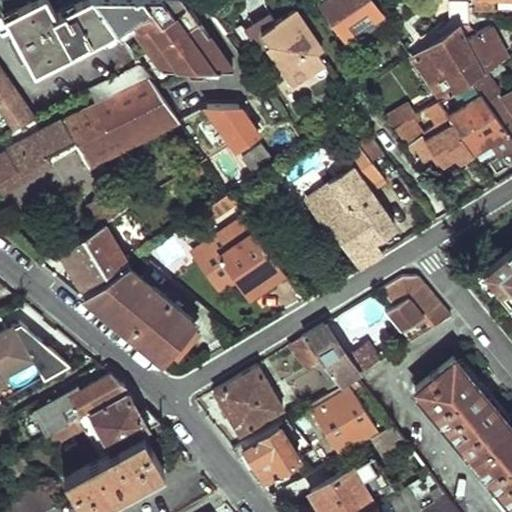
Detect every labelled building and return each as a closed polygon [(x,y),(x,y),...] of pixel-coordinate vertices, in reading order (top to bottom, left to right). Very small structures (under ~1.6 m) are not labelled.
[(99,0),(81,0),(57,12),(49,0),(0,0),(0,8),(36,72),(118,27),(99,0)] [(193,12),(180,19),(167,0),(99,0),(118,27),(129,22),(133,29),(161,70),(234,71),(193,12)] [(167,0),(180,19),(193,12),(184,0),(167,0)] [(324,0),(320,3),(344,36),(382,11),(374,0),(324,0)] [(297,6),(290,11),(318,51),(324,46),(297,6)] [(290,11),(272,24),(257,34),(273,55),(293,85),(326,63),(318,51),(290,11)] [(272,24),(266,14),(244,29),(265,60),(273,55),(257,34),(272,24)] [(133,29),(129,22),(118,27),(124,35),(133,29)] [(466,35),(484,68),(485,67),(506,52),(489,22),(466,35)] [(413,55),(439,98),(449,91),(472,77),(484,68),(466,35),(459,25),(413,55)] [(88,90),(94,101),(148,71),(140,59),(88,90)] [(0,107),(14,128),(36,116),(0,64),(0,107)] [(511,136),(511,86),(503,93),(485,67),(484,68),(472,77),(483,93),(511,136)] [(73,143),(88,167),(181,118),(148,71),(94,101),(0,152),(0,182),(4,190),(32,170),(49,162),(47,155),(73,143)] [(449,91),(439,98),(446,106),(455,100),(449,91)] [(488,140),(497,153),(511,142),(511,136),(483,93),(450,115),(473,150),(488,140)] [(450,115),(439,98),(415,112),(394,127),(418,161),(434,150),(442,162),(455,154),(459,160),(473,150),(450,115)] [(386,115),(394,127),(415,112),(408,102),(386,115)] [(239,106),(209,105),(241,150),(261,136),(239,106)] [(330,227),(358,268),(382,252),(375,241),(397,226),(354,162),(302,197),(323,229),(330,227)] [(90,202),(101,221),(105,219),(122,208),(110,188),(90,202)] [(235,275),(247,292),(282,268),(242,210),(190,246),(218,287),(235,275)] [(77,261),(89,281),(126,257),(105,219),(101,221),(59,249),(70,266),(77,261)] [(511,245),(484,268),(511,301),(511,245)] [(77,261),(70,266),(82,285),(89,281),(77,261)] [(125,261),(87,288),(119,315),(126,306),(136,315),(126,327),(160,354),(168,345),(192,317),(125,261)] [(450,315),(417,273),(402,275),(381,288),(394,304),(385,309),(400,328),(398,330),(407,343),(450,315)] [(119,315),(87,288),(83,291),(126,327),(136,315),(126,306),(119,315)] [(197,322),(192,317),(168,345),(174,349),(197,322)] [(350,357),(326,322),(305,335),(324,357),(342,384),(361,373),(380,360),(369,344),(350,357)] [(14,324),(0,331),(0,372),(26,357),(22,348),(35,342),(27,328),(18,332),(14,324)] [(289,343),(308,367),(315,363),(324,357),(305,335),(289,343)] [(511,424),(455,354),(417,384),(438,411),(435,413),(442,423),(447,420),(490,475),(487,478),(495,489),(500,486),(511,501),(511,424)] [(315,363),(334,390),(342,384),(324,357),(315,363)] [(214,390),(242,433),(283,405),(257,363),(214,390)] [(31,407),(44,431),(47,430),(75,415),(89,407),(126,386),(118,378),(110,371),(80,387),(77,382),(31,407)] [(365,384),(361,373),(342,384),(334,390),(311,403),(321,420),(314,424),(321,435),(328,431),(339,449),(380,424),(359,388),(365,384)] [(89,407),(110,446),(142,429),(161,420),(147,405),(138,410),(126,386),(89,407)] [(47,430),(53,440),(80,424),(75,415),(47,430)] [(248,464),(260,478),(299,454),(278,421),(235,447),(248,464)] [(393,421),(373,433),(385,453),(408,441),(393,421)] [(67,472),(86,509),(163,467),(142,429),(67,472)] [(326,502),(331,511),(359,511),(378,501),(354,465),(312,489),(321,504),(326,502)] [(0,500),(0,511),(32,511),(55,501),(43,479),(0,500)] [(422,504),(427,511),(460,511),(443,489),(422,504)] [(383,511),(378,501),(359,511),(383,511)]
